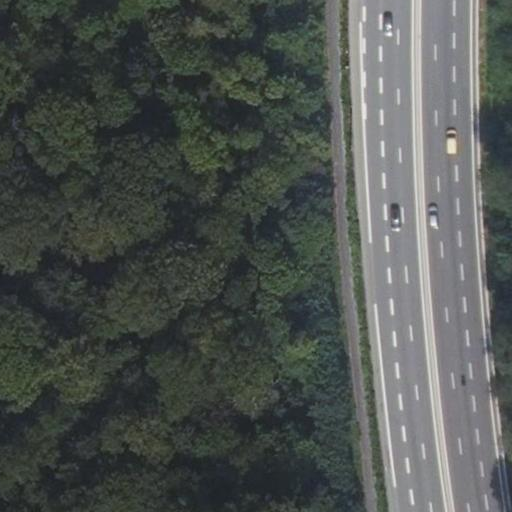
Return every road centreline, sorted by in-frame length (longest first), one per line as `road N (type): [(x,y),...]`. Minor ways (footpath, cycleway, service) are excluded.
road 1 (trunk): [(479,511),(448,226),(445,0)]
road 2 (trunk): [(389,0),(393,229),(422,511)]
road 3 (track): [(109,0),(123,89),(0,257)]
